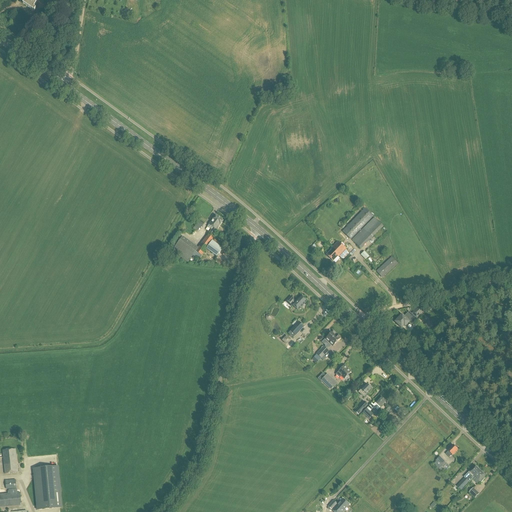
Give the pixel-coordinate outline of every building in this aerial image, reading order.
[(34,11),(36,8),(34,7),(38,0),(24,0),(23,3),(34,11)] [(350,240),(373,217),(364,209),(342,232),(350,240)] [(220,225),(223,221),(215,215),(212,219),(213,219),(209,225),(207,227),(211,230),(210,232),(213,234),(216,230),(220,225)] [(359,248),(381,225),(374,218),(351,240),(359,248)] [(200,229),(204,223),(200,220),(194,228),(198,231),(199,228),(200,229)] [(213,241),(212,241),(214,238),(209,234),(198,248),(183,237),(182,237),(180,235),(171,247),(174,249),(172,251),(188,262),(193,256),(198,260),(206,249),(216,257),(223,248),(219,246),(222,243),(215,238),(213,241)] [(346,249),(338,242),(332,247),(331,249),(331,250),(326,255),(333,261),(338,256),(339,257),(346,249)] [(365,260),(369,256),(364,251),(361,255),(365,260)] [(382,278),(398,264),(391,257),(376,272),(382,278)] [(304,304),(306,301),(301,296),(295,301),(293,300),(294,299),(291,296),(285,302),(290,307),(293,305),(298,310),(301,307),(303,308),(306,306),(304,304)] [(427,303),(423,307),(425,309),(428,312),(432,309),(427,303)] [(416,318),(425,309),(420,304),(411,313),(416,318)] [(412,325),(417,320),(409,312),(404,317),(402,315),(395,322),(401,328),(403,325),(405,326),(408,322),(412,325)] [(429,328),(432,324),(425,317),(421,321),(429,328)] [(293,338),(304,327),(299,322),(288,333),(293,338)] [(333,347),(340,338),(340,337),(338,335),(337,335),(333,331),(325,339),(326,340),(329,343),(333,347)] [(287,346),(291,340),(286,336),(282,341),(287,346)] [(321,359),(329,351),(324,346),(316,354),(321,359)] [(344,379),(350,372),(344,366),(336,375),(339,377),(340,376),(344,379)] [(325,376),(323,374),(318,379),(321,382),(322,382),(331,390),(337,384),(327,374),(325,376)] [(364,397),(371,389),(366,384),(359,392),(364,397)] [(380,407),(385,402),(380,397),(376,403),(375,403),(373,405),(372,403),(362,413),(369,419),(373,415),(370,412),(373,409),(375,408),(377,410),(380,407)] [(358,416),(368,405),(364,401),(354,412),(358,416)] [(400,410),(397,407),(395,410),(397,412),(396,413),(402,419),(404,416),(399,412),(400,410)] [(456,447),(453,445),(448,451),(446,454),(450,458),(452,455),(453,455),(458,450),(458,449),(458,448),(457,447),(456,447)] [(5,474),(18,473),(15,449),(3,450),(5,474)] [(445,472),(450,467),(445,462),(445,461),(440,456),(435,461),(436,462),(434,464),(441,471),(443,469),(445,472)] [(459,474),(465,467),(463,464),(456,471),(459,474)] [(57,467),(34,469),(38,510),(61,508),(57,467)] [(475,476),(480,471),(478,469),(478,468),(477,467),(476,467),(471,472),(470,472),(467,475),(471,479),(474,475),(475,476)] [(480,471),(475,476),(476,477),(473,480),(477,484),(480,481),(481,482),(484,480),(483,479),(486,476),(485,475),(485,474),(484,473),(482,473),(480,471)] [(461,491),(469,482),(465,478),(457,487),(461,491)] [(6,489),(16,489),(16,480),(5,481),(6,489)] [(475,498),(479,494),(473,488),(469,493),(475,498)] [(17,493),(17,489),(8,490),(8,491),(7,491),(8,493),(0,494),(0,507),(21,506),(20,492),(17,493)] [(349,505),(343,499),(338,504),(337,504),(335,506),(332,503),(329,507),(334,511),(343,511),(345,511),(344,510),(349,505)] [(314,501),(303,511),(322,511),(324,511),(314,501)]
